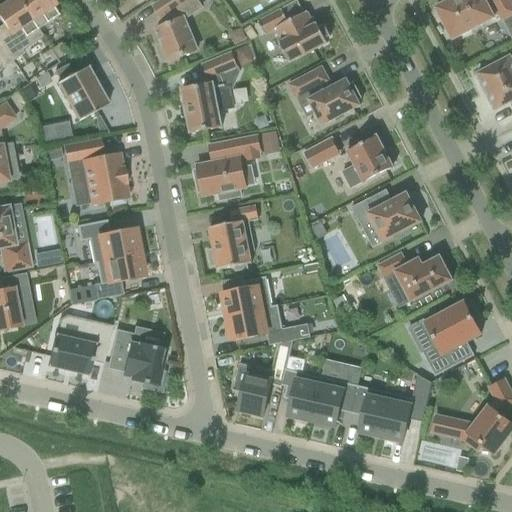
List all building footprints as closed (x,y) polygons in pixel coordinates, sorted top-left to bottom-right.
[(36,31),(15,0),(10,0),(0,0),(0,23),(5,32),(0,35),(0,43),(12,62),(23,55),(20,51),(41,37),(37,30),(36,31)] [(15,0),(36,31),(37,30),(58,16),(53,8),(54,7),(49,0),(15,0)] [(197,51),(190,36),(184,20),(201,9),(195,0),(163,0),(153,7),(161,18),(158,20),(162,28),(155,31),(162,46),(156,48),(162,63),(168,61),(169,63),(197,51)] [(488,0),(485,2),(483,0),(452,0),(439,7),(456,39),(494,19),(493,19),(498,16),(501,22),(511,16),(511,8),(507,0),(488,0)] [(279,44),(289,64),(327,45),(325,40),(330,38),(324,26),(319,29),(316,25),(313,26),(306,13),(287,23),(281,11),(257,23),(264,36),(275,31),(282,43),(279,44)] [(0,67),(1,69),(12,62),(0,43),(0,67)] [(60,44),(50,50),(57,60),(67,54),(60,44)] [(210,80),(211,85),(181,91),(184,107),(186,119),(187,119),(190,134),(221,128),(218,112),(233,109),(229,90),(226,91),(223,75),(237,69),(231,55),(202,66),(209,81),(210,80)] [(511,106),(511,107),(511,57),(510,58),(509,58),(477,75),(478,78),(475,80),(480,88),(483,86),(490,100),(487,101),(491,109),(494,108),(496,111),(510,103),(511,105),(511,106)] [(59,83),(56,85),(78,123),(107,107),(86,68),(72,76),(67,66),(54,73),(59,83)] [(321,69),(288,86),(296,100),(297,100),(300,107),(308,102),(322,127),(360,107),(357,103),(361,101),(352,84),(349,86),(346,81),(331,89),(328,83),(329,83),(321,69)] [(0,144),(0,128),(14,120),(4,105),(0,107),(0,188),(4,188),(3,184),(8,183),(7,182),(17,180),(14,163),(5,165),(0,144)] [(261,136),(267,156),(282,152),(276,131),(261,136)] [(201,193),(202,198),(218,195),(220,202),(241,198),(239,190),(246,189),(241,163),(260,159),(259,153),(260,153),(257,137),(209,147),(212,164),(196,167),(199,179),(195,180),(198,193),(201,193)] [(358,143),(347,149),(349,153),(348,153),(355,167),(342,174),(351,189),(363,183),(364,184),(392,169),(391,166),(395,164),(389,151),(384,154),(376,138),(360,146),(358,143)] [(332,140),(303,155),(311,170),(339,155),(332,140)] [(83,170),(91,206),(109,203),(110,208),(124,205),(123,200),(127,199),(119,156),(102,159),(98,141),(64,148),(68,173),(83,170)] [(373,225),(383,244),(421,224),(406,195),(392,202),(375,211),(369,199),(351,209),(362,230),(373,225)] [(0,256),(3,274),(31,269),(26,243),(15,245),(7,207),(0,208),(0,256)] [(232,225),(209,230),(213,251),(207,252),(210,268),(216,267),(217,272),(234,268),(235,273),(248,271),(247,266),(251,265),(249,253),(254,252),(249,223),(258,222),(255,207),(230,212),(232,225)] [(134,236),(133,230),(108,235),(106,222),(76,228),(79,243),(87,241),(92,264),(138,255),(137,251),(140,251),(137,235),(134,236)] [(321,224),(311,229),(317,241),(327,236),(321,224)] [(37,267),(61,263),(58,250),(35,254),(37,267)] [(99,285),(91,287),(94,302),(121,296),(119,283),(143,278),(138,255),(92,264),(92,266),(95,265),(99,285)] [(401,285),(411,304),(452,282),(439,258),(422,267),(418,260),(407,267),(401,255),(377,267),(384,279),(390,290),(401,285)] [(318,265),(304,268),(306,276),(320,273),(318,265)] [(0,331),(20,328),(15,301),(28,298),(23,275),(0,279),(0,286),(1,292),(0,291),(0,331)] [(245,291),(222,295),(224,309),(223,309),(224,316),(226,316),(226,318),(278,308),(278,307),(272,308),(266,278),(244,283),(245,291)] [(466,308),(463,304),(425,324),(424,324),(437,347),(422,355),(435,377),(473,357),(466,344),(481,336),(473,321),(477,319),(470,305),(466,308)] [(278,308),(226,318),(231,342),(267,335),(269,347),(278,345),(293,342),(310,339),(307,326),(282,331),(278,308)] [(53,337),(46,368),(87,377),(91,362),(101,364),(101,365),(102,365),(111,328),(112,327),(110,327),(110,328),(88,323),(85,338),(57,331),(56,337),(53,337)] [(132,336),(115,332),(106,370),(122,374),(121,378),(129,379),(129,382),(143,385),(142,390),(161,394),(165,375),(160,374),(165,352),(138,346),(138,347),(130,345),(132,336)] [(240,366),(234,391),(242,393),(238,412),(263,418),(271,385),(282,388),(286,371),(293,342),(278,345),(271,374),(240,366)] [(321,379),(311,423),(335,428),(339,414),(345,416),(345,414),(351,415),(357,387),(361,370),(349,367),(345,385),(321,379)] [(311,423),(321,379),(286,371),(282,388),(286,388),(284,400),(291,402),(288,417),(311,423)] [(392,395),(382,439),(384,439),(383,442),(398,445),(399,443),(403,443),(408,421),(423,424),(431,384),(417,377),(413,392),(414,392),(412,400),(392,395)] [(454,421),(450,438),(463,441),(477,452),(482,446),(495,456),(511,433),(511,426),(502,419),(511,406),(511,395),(504,381),(489,390),(494,401),(488,409),(487,408),(474,426),(454,421)] [(382,439),(392,395),(357,387),(351,415),(362,418),(359,433),(382,439)]
